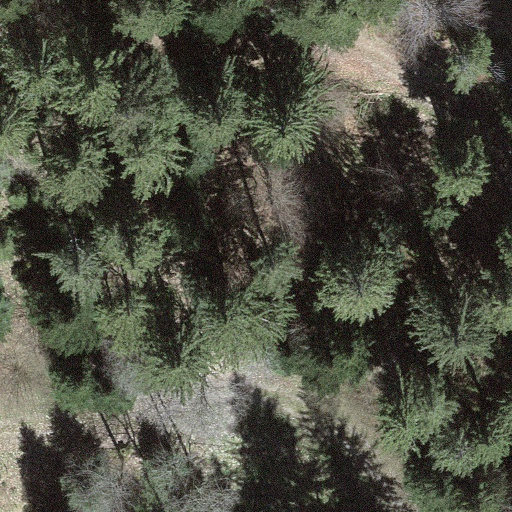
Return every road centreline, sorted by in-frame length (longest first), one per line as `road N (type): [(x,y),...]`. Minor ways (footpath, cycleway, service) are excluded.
road 1 (track): [(3,0),(278,36),(454,113),(511,179)]
road 2 (track): [(0,450),(206,408),(292,421),(373,473),(402,511)]
